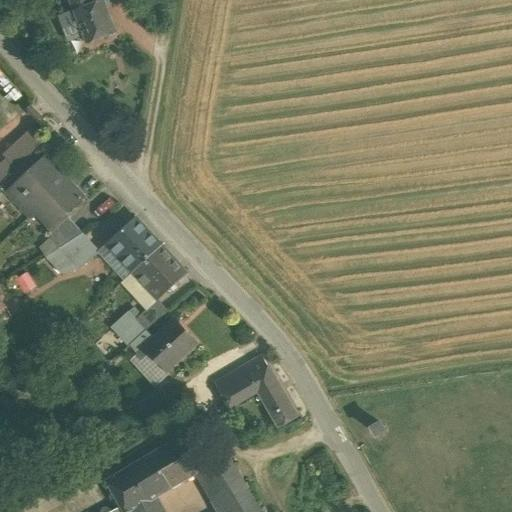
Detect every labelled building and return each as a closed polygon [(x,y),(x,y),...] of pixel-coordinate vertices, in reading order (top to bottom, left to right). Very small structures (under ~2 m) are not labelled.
[(70,0),(74,9),(92,2),(90,0),(70,0)] [(97,0),(92,2),(74,9),(86,42),(115,31),(103,0),(97,0)] [(44,160),(16,185),(24,193),(16,200),(31,217),(39,209),(39,208),(65,184),(44,160)] [(65,184),(39,208),(39,209),(54,225),(81,201),(65,184)] [(68,217),(48,236),(60,248),(84,234),(68,217)] [(136,219),(108,244),(134,272),(161,246),(136,219)] [(80,269),(99,252),(84,234),(61,248),(80,269)] [(161,246),(134,272),(159,299),(187,274),(161,246)] [(28,272),(16,276),(21,290),(33,286),(28,272)] [(138,354),(153,341),(128,314),(113,327),(138,354)] [(153,341),(146,347),(168,371),(197,344),(175,321),(153,341)] [(297,418),(262,356),(244,366),(257,389),(279,428),(297,418)] [(244,366),(224,378),(237,400),(257,389),(244,366)] [(237,400),(224,378),(216,382),(228,405),(237,400)] [(381,420),(370,427),(376,437),(387,430),(381,420)] [(47,433),(28,439),(31,450),(50,444),(47,433)] [(185,439),(131,470),(146,498),(147,499),(149,498),(201,467),(185,439)] [(226,458),(207,469),(220,492),(240,481),(226,458)] [(146,498),(131,470),(121,476),(137,503),(146,498)] [(258,511),(240,481),(220,492),(215,495),(224,511),(258,511)] [(137,503),(133,505),(136,511),(157,511),(149,498),(147,499),(146,498),(137,503)]
